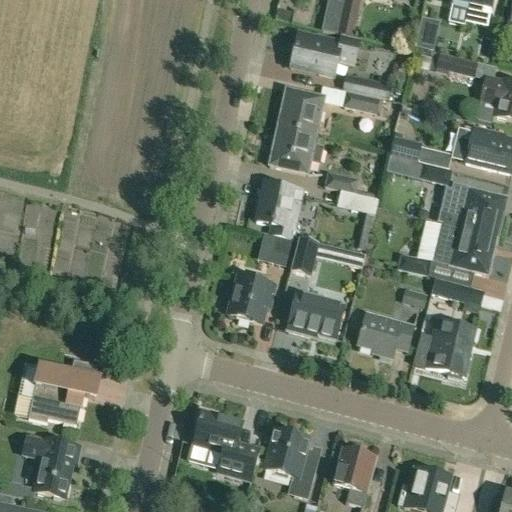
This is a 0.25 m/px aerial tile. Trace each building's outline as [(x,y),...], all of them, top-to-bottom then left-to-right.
[(346,0),(345,5),(338,36),(353,39),(361,0),(346,0)] [(450,0),(454,1),(448,25),(464,28),(465,25),(486,29),(492,0),(450,0)] [(338,36),(345,5),(329,2),(322,32),(338,36)] [(276,22),(291,26),(295,11),(280,8),(276,22)] [(334,79),(336,67),(354,70),(360,43),(343,39),(341,45),(297,35),(290,69),(334,79)] [(440,57),(435,75),(448,78),(449,75),(474,81),(477,67),(440,57)] [(511,122),(511,83),(501,81),(500,83),(485,79),(480,103),(495,106),(492,118),(511,122)] [(342,93),(388,103),(391,89),(345,80),(342,93)] [(285,90),(277,128),(316,138),(324,99),(285,90)] [(380,103),(346,95),(342,110),(376,118),(380,103)] [(324,150),(314,147),(316,138),(277,128),(268,167),(307,176),(310,165),(320,167),(324,150)] [(511,176),(511,172),(511,142),(490,138),(491,134),(473,130),(465,165),(511,176)] [(390,158),(417,165),(422,147),(394,140),(390,158)] [(422,147),(419,163),(452,171),(456,154),(422,147)] [(451,173),(423,166),(419,182),(447,188),(451,173)] [(326,187),(356,194),(359,179),(329,172),(326,187)] [(295,241),(298,229),(294,229),(302,191),(263,182),(255,222),(269,225),(267,235),(295,241)] [(442,227),(496,240),(505,201),(452,188),(451,193),(445,192),(437,226),(442,227)] [(367,249),(375,214),(379,199),(341,191),(338,205),(365,212),(357,247),(367,249)] [(442,227),(433,265),(487,277),(496,240),(442,227)] [(290,271),(295,253),(297,245),(277,239),(270,266),(290,271)] [(290,272),(310,277),(318,244),(299,239),(290,272)] [(366,254),(353,251),(348,268),(361,271),(366,254)] [(511,254),(500,254),(500,272),(511,272),(511,254)] [(427,279),(430,265),(400,258),(397,272),(427,279)] [(271,302),(275,288),(267,286),(269,277),(253,272),(251,282),(237,278),(227,317),(262,326),(268,302),(271,302)] [(434,284),(430,298),(463,306),(461,311),(477,315),(482,296),(434,284)] [(317,299),(297,294),(287,333),(309,339),(310,335),(335,342),(343,309),(316,302),(317,299)] [(427,298),(417,295),(414,308),(424,311),(427,298)] [(406,354),(412,330),(387,323),(386,326),(364,320),(357,348),(378,354),(377,357),(392,361),(395,351),(406,354)] [(463,379),(474,332),(436,322),(424,369),(448,375),(447,379),(460,382),(461,378),(463,379)] [(95,379),(97,368),(74,363),(71,374),(40,367),(29,421),(48,425),(49,421),(77,427),(82,403),(96,406),(101,381),(95,379)] [(196,421),(199,422),(192,447),(222,455),(216,475),(251,484),(260,451),(236,445),(241,425),(218,419),(218,416),(199,410),(196,421)] [(307,502),(315,472),(302,469),(308,443),(274,434),(264,472),(292,480),(287,497),(307,502)] [(76,467),(79,450),(44,443),(26,440),(23,458),(41,461),(34,494),(65,501),(72,466),(76,467)] [(375,511),(382,486),(370,483),(375,460),(342,452),(333,485),(351,490),(347,505),(361,509),(359,511),(375,511)] [(410,511),(441,511),(449,481),(414,471),(404,510),(410,511)] [(500,511),(511,511),(511,496),(505,495),(500,511)]
